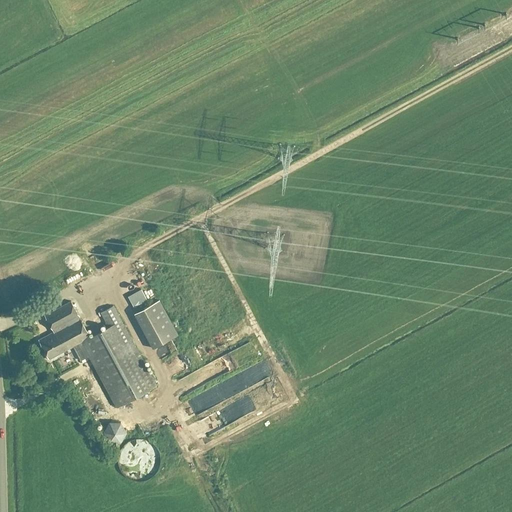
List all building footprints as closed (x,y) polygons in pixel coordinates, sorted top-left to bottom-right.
[(100,303),(93,299),(87,308),(98,316),(102,309),(98,307),(100,303)] [(178,335),(160,302),(159,300),(134,314),(153,349),(178,335)] [(112,306),(100,313),(108,327),(90,337),(70,302),(46,315),(53,328),(55,331),(38,341),(48,360),(72,348),(79,362),(88,357),(116,408),(156,386),(112,306)] [(234,332),(210,340),(214,354),(238,346),(234,332)] [(219,363),(226,375),(249,363),(243,351),(219,363)] [(86,385),(77,389),(89,415),(98,412),(86,385)] [(239,416),(238,415),(241,413),(236,406),(225,415),(231,423),(239,416)] [(120,422),(109,422),(103,432),(108,442),(120,442),(126,433),(120,422)] [(117,472),(152,479),(157,450),(145,447),(145,446),(134,444),(134,448),(122,446),(117,472)]
